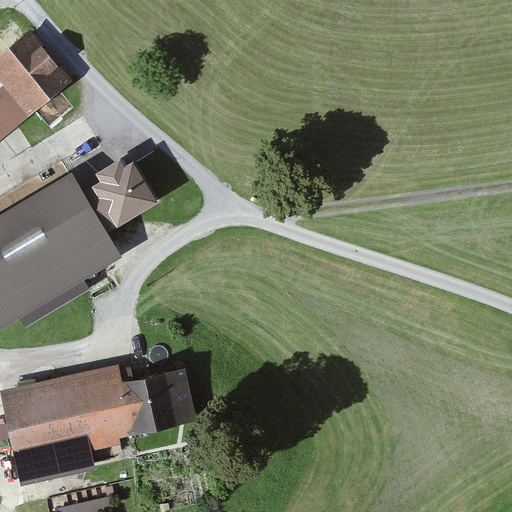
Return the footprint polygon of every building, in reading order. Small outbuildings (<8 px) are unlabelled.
[(79,85),(36,33),(0,62),(0,75),(8,86),(0,92),(0,145),(34,117),(36,120),(79,85)] [(117,231),(159,206),(134,165),(126,170),(120,161),(96,176),(101,185),(92,190),(116,229),(117,231)] [(0,334),(123,260),(107,235),(116,229),(92,190),(92,189),(83,194),(71,175),(0,217),(0,334)] [(127,369),(10,393),(29,486),(104,471),(100,452),(139,444),(137,438),(204,424),(194,375),(131,388),(127,369)] [(116,511),(115,500),(61,504),(61,511),(116,511)]
